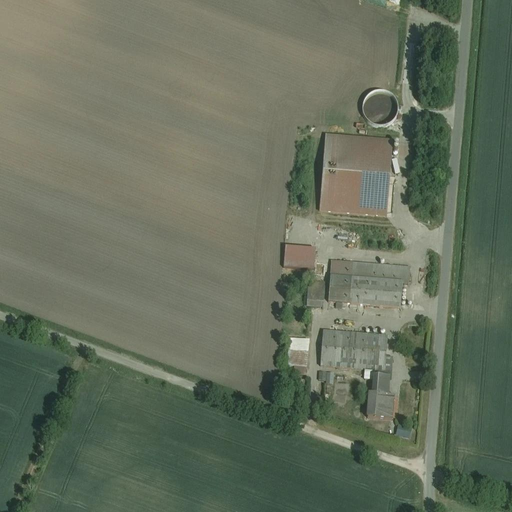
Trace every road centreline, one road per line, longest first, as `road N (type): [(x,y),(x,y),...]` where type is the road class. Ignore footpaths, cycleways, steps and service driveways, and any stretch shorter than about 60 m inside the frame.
road 1 (unclassified): [(432,473),(466,0)]
road 2 (unclassified): [(0,317),(432,473)]
road 3 (track): [(86,348),(17,511)]
